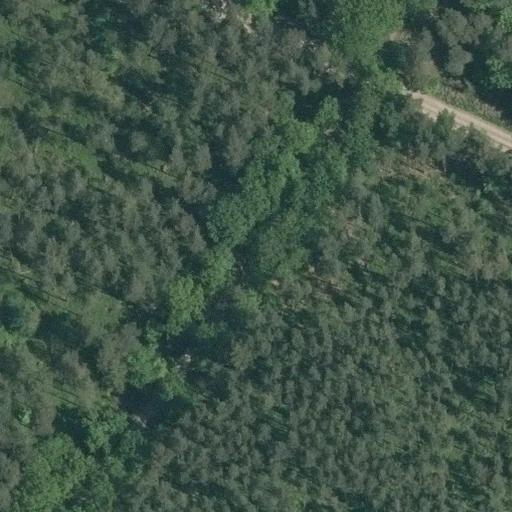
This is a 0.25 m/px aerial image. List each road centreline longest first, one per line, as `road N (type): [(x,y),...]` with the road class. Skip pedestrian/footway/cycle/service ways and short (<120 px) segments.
road 1 (track): [(70,511),(376,76)]
road 2 (track): [(376,76),(212,0)]
road 3 (track): [(511,137),(376,76)]
